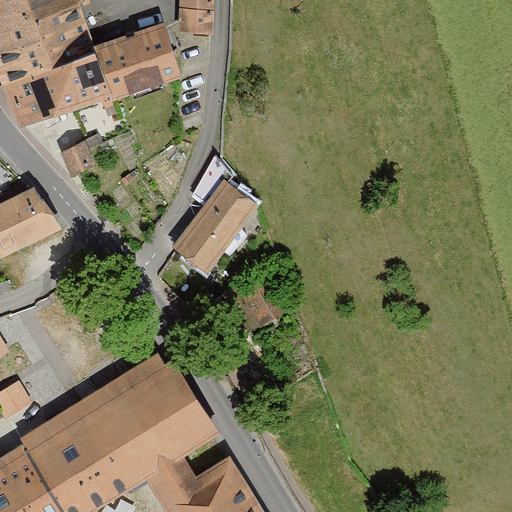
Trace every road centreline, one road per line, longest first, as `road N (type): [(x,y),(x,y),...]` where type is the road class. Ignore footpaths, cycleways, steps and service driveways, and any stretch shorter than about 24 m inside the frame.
road 1 (unclassified): [(133,279),(163,241),(208,147),(224,0)]
road 2 (tertiary): [(133,279),(286,511)]
road 3 (tertiary): [(0,125),(105,248)]
